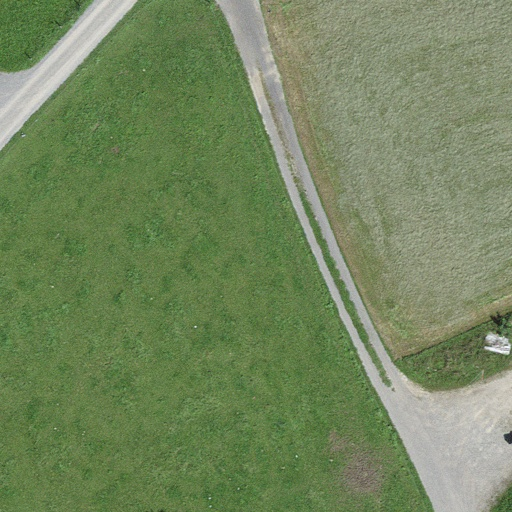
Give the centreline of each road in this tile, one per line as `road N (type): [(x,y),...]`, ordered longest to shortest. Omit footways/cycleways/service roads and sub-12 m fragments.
road 1 (track): [(445,511),(306,202),(237,0)]
road 2 (track): [(126,0),(0,137)]
